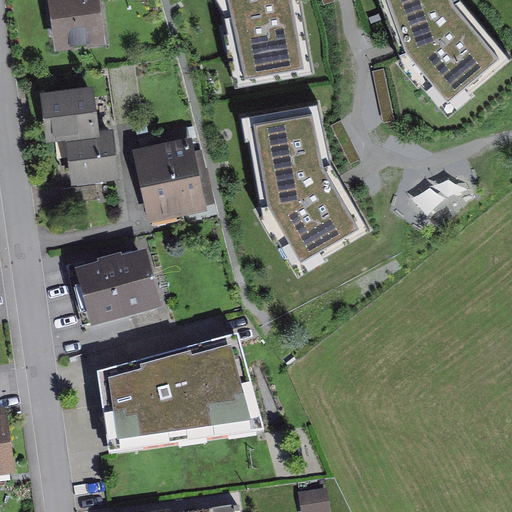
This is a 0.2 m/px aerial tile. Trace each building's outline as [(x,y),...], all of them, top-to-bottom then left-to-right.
[(93,0),(53,0),(59,44),(99,39),(93,0)] [(217,0),(224,11),(239,87),(313,73),(299,0),(217,0)] [(460,0),(383,0),(403,53),(454,111),(511,61),(461,1),(460,0)] [(68,133),(100,129),(98,93),(46,97),(49,134),(68,133)] [(320,103),(246,116),(263,214),(298,273),(369,231),(341,185),(331,168),(320,103)] [(100,129),(68,133),(72,174),(117,169),(113,128),(100,129)] [(142,150),(153,216),(206,207),(195,141),(142,150)] [(114,182),(68,184),(69,204),(115,202),(114,182)] [(428,222),(438,211),(426,199),(416,210),(428,222)] [(80,276),(93,322),(156,304),(143,259),(80,276)] [(238,345),(100,380),(113,458),(264,434),(238,345)] [(0,424),(0,474),(11,473),(4,424),(0,424)] [(325,493),(301,496),(303,511),(323,511),(328,511),(325,493)]
